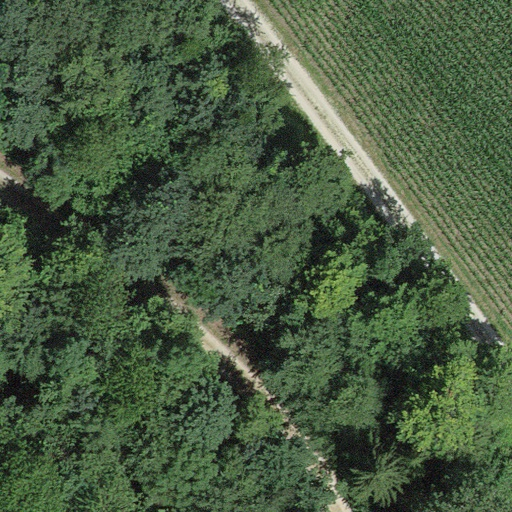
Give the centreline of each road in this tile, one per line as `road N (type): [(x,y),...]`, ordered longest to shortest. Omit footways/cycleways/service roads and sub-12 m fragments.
road 1 (track): [(0,189),(148,298),(277,420),(333,511)]
road 2 (track): [(511,376),(232,0)]
road 3 (track): [(0,418),(40,434),(149,511)]
